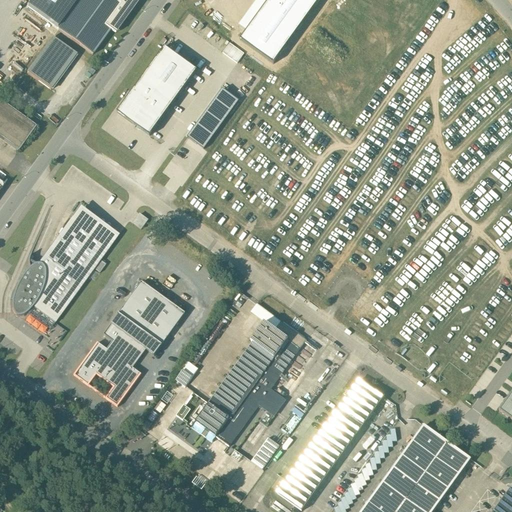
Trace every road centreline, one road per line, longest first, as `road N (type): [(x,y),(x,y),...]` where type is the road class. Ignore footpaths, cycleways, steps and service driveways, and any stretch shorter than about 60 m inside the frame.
road 1 (unclassified): [(511,458),(64,134)]
road 2 (secondary): [(0,373),(190,511)]
road 3 (unclassified): [(161,0),(64,134)]
